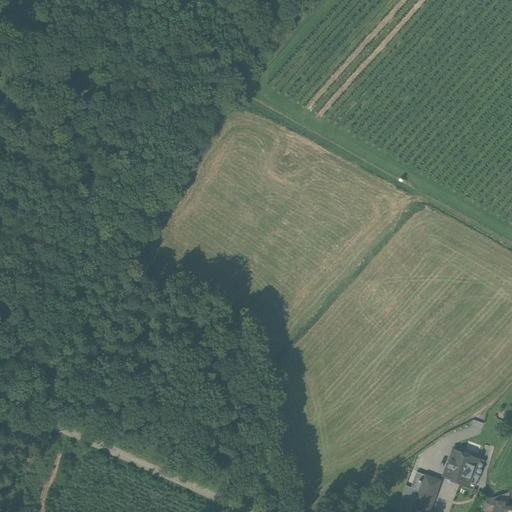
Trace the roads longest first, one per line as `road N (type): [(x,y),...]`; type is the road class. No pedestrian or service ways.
road 1 (track): [(293,511),(264,374),(420,197)]
road 2 (track): [(511,248),(238,97)]
road 3 (unclassified): [(0,396),(245,511)]
road 4 (unknown): [(0,209),(153,0)]
road 5 (track): [(511,377),(313,511)]
road 6 (track): [(0,186),(137,0)]
